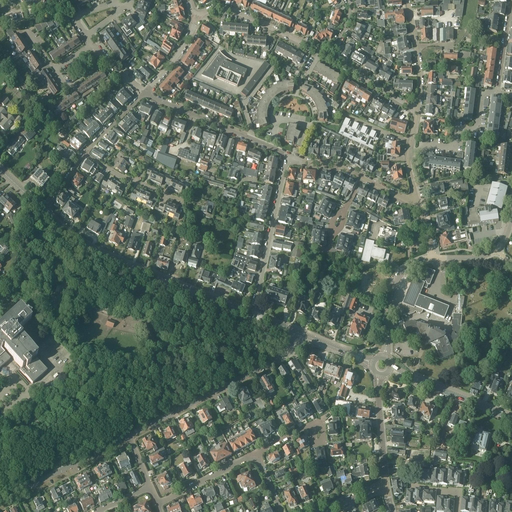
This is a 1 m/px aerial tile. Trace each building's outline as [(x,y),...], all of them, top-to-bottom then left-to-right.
[(22,0),(22,2),(24,5),(37,9),(44,6),(45,0),(22,0)] [(148,0),(148,3),(141,0),(140,2),(139,2),(138,6),(148,10),(152,0),(148,0)] [(256,12),(261,3),(254,0),(250,8),(252,9),(252,10),(256,12)] [(443,0),(438,0),(438,6),(442,6),(442,11),(448,11),(448,5),(444,5),(443,0)] [(462,17),(464,0),(462,0),(453,0),(453,5),(456,6),(455,18),(462,17)] [(265,5),(261,3),(256,12),(261,15),(265,5)] [(494,3),(493,8),(498,8),(501,9),(501,11),(505,11),(506,5),(494,3)] [(148,10),(138,6),(136,10),(137,10),(136,12),(143,15),(141,18),(138,20),(143,26),(146,24),(144,21),(148,10)] [(429,8),(429,12),(429,17),(440,17),(440,8),(429,8)] [(492,14),(497,15),(504,16),(505,11),(501,11),(501,9),(498,8),(493,8),(492,14)] [(271,19),(274,12),(273,12),(274,10),(272,9),(271,11),(269,10),(265,17),(271,19)] [(275,13),(274,12),(271,19),(276,22),(280,15),(277,14),(278,12),(276,11),(275,13)] [(335,12),(333,17),(340,20),(342,15),(340,14),(341,12),(338,11),(337,13),(335,12)] [(370,14),(367,13),(358,12),(357,19),(367,20),(367,16),(376,16),(376,14),(376,11),(370,11),(370,14)] [(385,20),(391,20),(404,18),(404,17),(403,11),(384,13),(385,20)] [(184,13),(176,15),(177,20),(178,19),(179,22),(185,20),(185,18),(185,17),(184,13)] [(9,25),(24,20),(22,14),(13,17),(13,15),(5,17),(7,21),(9,25)] [(282,16),(280,15),(276,22),(281,24),(284,17),(285,15),(283,14),(282,16)] [(143,26),(138,20),(136,21),(132,16),(130,17),(130,16),(126,19),(132,28),(135,26),(138,29),(143,26)] [(331,21),(329,26),(331,27),(331,26),(332,24),(336,26),(336,24),(338,24),(340,20),(333,17),(331,21)] [(132,28),(126,19),(122,21),(123,22),(121,23),(125,29),(123,31),(127,37),(132,33),(129,30),(132,28)] [(289,19),(286,26),(290,28),(291,26),(293,27),(295,24),(293,23),(293,21),(289,19)] [(425,26),(429,26),(429,20),(420,20),(420,28),(426,28),(425,26)] [(229,33),(230,25),(224,24),(223,29),(220,29),(220,35),(223,35),(223,32),(229,33)] [(301,33),(304,26),(299,24),(298,26),(296,25),(295,28),(297,29),(296,31),(301,33)] [(356,27),(365,31),(370,34),(371,26),(364,24),(363,25),(361,24),(360,25),(358,24),(357,24),(356,25),(356,26),(356,27)] [(173,32),(181,35),(183,32),(184,29),(181,28),(176,25),(175,26),(173,32)] [(212,33),(214,31),(204,25),(201,31),(208,35),(210,32),(212,33)] [(308,29),(304,26),(301,33),(305,35),(306,34),(308,35),(310,31),(308,30),(308,29)] [(364,33),(365,31),(356,27),(355,31),(369,37),(370,35),(364,33)] [(103,38),(104,40),(112,35),(109,30),(108,30),(107,29),(105,31),(106,32),(102,35),(103,37),(103,38)] [(323,32),(325,40),(329,38),(331,39),(334,33),(331,32),(327,30),(326,31),(323,32)] [(429,33),(432,33),(431,30),(428,30),(429,31),(422,31),(422,32),(421,33),(421,34),(422,35),(422,41),(429,41),(429,33)] [(453,30),(440,30),(440,43),(446,43),(446,41),(453,41),(453,30)] [(368,39),(369,37),(355,31),(353,34),(365,39),(365,38),(368,39)] [(181,35),(173,32),(170,38),(178,42),(179,39),(179,40),(181,35)] [(325,40),(323,32),(319,34),(318,33),(314,40),(320,43),(321,41),(325,40)] [(10,37),(14,44),(22,39),(23,38),(20,34),(19,35),(19,34),(16,36),(14,34),(10,37)] [(365,39),(353,34),(353,35),(352,35),(351,36),(352,37),(354,38),(354,39),(357,41),(356,42),(359,43),(365,45),(366,43),(364,41),(365,39)] [(78,36),(71,40),(76,48),(81,44),(83,42),(78,35),(78,36)] [(107,42),(108,44),(115,39),(112,35),(104,40),(106,43),(107,42)] [(22,40),(22,39),(14,44),(18,49),(25,44),(24,42),(25,42),(23,39),(22,40)] [(115,39),(108,44),(110,47),(109,48),(111,50),(119,44),(115,39)] [(260,39),(259,47),(266,47),(265,50),(269,51),(269,44),(266,44),(267,39),(260,39)] [(344,57),(354,41),(351,39),(350,42),(349,42),(347,46),(346,46),(341,55),(344,57)] [(66,44),(71,51),(76,48),(71,40),(66,44)] [(146,43),(154,48),(158,51),(160,48),(157,46),(148,40),(146,43)] [(168,40),(164,45),(171,51),(174,47),(175,45),(168,40)] [(194,45),(201,49),(204,44),(197,40),(194,45)] [(354,41),(344,57),(348,59),(353,50),(352,49),(354,45),(355,42),(354,41)] [(277,53),(280,55),(285,45),(280,43),(275,53),(277,54),(277,53)] [(26,45),(25,44),(18,49),(15,51),(18,55),(20,54),(21,54),(24,52),(28,49),(29,48),(27,45),(26,45)] [(62,57),(67,54),(62,47),(60,44),(58,45),(60,48),(57,50),(62,57)] [(71,51),(66,44),(62,47),(67,54),(71,51)] [(119,44),(111,50),(112,52),(113,51),(115,54),(122,49),(119,44)] [(169,54),(171,51),(164,45),(160,51),(167,56),(169,54)] [(194,45),(191,49),(197,53),(200,55),(201,53),(198,52),(200,50),(201,49),(194,45)] [(282,57),(284,58),(290,48),(285,45),(280,55),(283,56),(282,57)] [(376,53),(377,54),(380,55),(385,55),(384,49),(379,46),(376,53)] [(287,58),(290,60),(295,50),(290,48),(284,58),(286,59),(287,58)] [(122,49),(115,54),(117,56),(115,57),(117,59),(125,53),(122,49)] [(191,49),(188,54),(194,58),(196,56),(198,58),(200,55),(197,53),(191,49)] [(487,56),(488,56),(496,57),(497,50),(488,49),(487,56)] [(62,57),(57,50),(52,53),(52,52),(49,54),(53,61),(56,59),(57,61),(62,57)] [(292,62),(294,63),(300,53),(295,50),(290,60),(293,61),(292,62)] [(457,60),(457,54),(450,54),(450,51),(444,51),(444,54),(444,60),(457,60)] [(25,57),(28,62),(36,57),(33,52),(27,56),(25,54),(21,57),(20,57),(22,60),(25,57)] [(220,52),(219,52),(219,53),(201,76),(213,81),(215,76),(216,77),(215,78),(216,78),(220,69),(244,79),(247,71),(227,62),(228,60),(232,62),(231,61),(230,61),(228,60),(226,59),(226,58),(225,57),(223,56),(222,55),(220,53),(220,52)] [(352,62),(356,64),(360,56),(361,56),(361,55),(356,52),(355,53),(352,59),(353,60),(352,62)] [(117,59),(119,61),(120,61),(122,63),(125,60),(126,61),(129,59),(128,59),(129,58),(125,53),(117,59)] [(153,58),(160,64),(163,61),(165,59),(158,53),(153,58)] [(300,53),(294,63),(296,64),(297,67),(300,66),(300,65),(304,56),(300,53)] [(191,63),(194,64),(195,62),(192,61),(194,58),(188,54),(184,59),(191,63)] [(360,56),(356,64),(359,66),(360,64),(362,65),(365,59),(366,57),(361,55),(361,56),(360,56)] [(26,63),(29,68),(31,67),(39,62),(36,57),(28,62),(26,63)] [(160,64),(153,58),(151,57),(147,61),(156,69),(160,64)] [(373,63),(376,59),(373,57),(372,59),(371,58),(365,68),(371,72),(373,68),(371,67),(373,63)] [(192,66),(194,64),(191,63),(184,59),(181,63),(188,68),(190,65),(192,66)] [(384,68),(388,70),(389,70),(393,63),(392,63),(389,61),(386,67),(385,67),(384,68)] [(33,76),(34,75),(38,72),(36,70),(42,67),(39,62),(31,67),(29,68),(32,73),(33,76)] [(313,72),(318,74),(323,67),(323,66),(318,64),(319,63),(318,63),(313,72)] [(138,70),(133,75),(140,81),(144,77),(147,80),(150,77),(151,77),(152,76),(152,75),(152,74),(145,67),(140,72),(138,70)] [(318,75),(323,77),(327,70),(328,69),(323,67),(318,74),(318,75)] [(178,68),(174,72),(180,77),(184,73),(178,68)] [(383,79),(388,72),(389,70),(388,70),(384,68),(383,70),(383,69),(379,76),(383,79)] [(400,77),(406,77),(406,75),(411,75),(411,73),(412,73),(412,70),(411,70),(411,69),(402,69),(402,75),(400,75),(400,77)] [(39,82),(42,80),(50,75),(47,70),(41,74),(39,72),(38,72),(34,75),(39,82)] [(322,78),(327,80),(332,73),(333,72),(327,70),(323,77),(322,78)] [(388,72),(383,79),(388,82),(390,77),(393,79),(394,73),(389,70),(388,70),(389,70),(388,72)] [(97,74),(102,82),(111,76),(108,71),(104,74),(102,71),(97,74)] [(174,72),(170,76),(176,81),(178,83),(180,82),(177,80),(179,78),(180,77),(174,72)] [(327,81),(332,82),(337,75),(337,74),(332,73),(327,80),(327,81)] [(97,74),(93,78),(98,85),(102,82),(97,74)] [(50,75),(42,80),(46,84),(53,79),(50,75)] [(342,77),(337,75),(332,82),(332,83),(335,84),(330,93),(333,95),(339,86),(337,85),(342,77)] [(167,80),(172,85),(174,83),(176,85),(178,83),(176,81),(170,76),(167,80)] [(93,88),(98,85),(93,78),(88,81),(93,88)] [(53,79),(46,84),(49,89),(56,84),(53,79)] [(288,92),(287,82),(286,79),(284,80),(284,82),(283,82),(284,82),(283,84),(280,84),(283,93),(288,92)] [(167,80),(163,84),(171,91),(172,90),(170,88),(172,85),(167,80)] [(394,80),(393,85),(398,86),(397,88),(401,90),(406,91),(407,87),(405,87),(406,82),(404,81),(400,81),(400,80),(394,80)] [(88,81),(83,84),(90,94),(95,90),(93,88),(88,81)] [(283,93),(280,84),(279,81),(277,82),(277,84),(277,85),(277,86),(274,87),(279,95),(284,93),(283,93)] [(347,93),(352,84),(348,81),(342,90),(347,93)] [(306,95),(311,87),(308,86),(308,85),(308,82),(306,82),(305,84),(301,93),(306,95)] [(19,86),(24,91),(27,89),(23,83),(19,86)] [(56,84),(49,89),(54,96),(59,92),(58,90),(59,89),(56,84)] [(79,87),(78,87),(79,88),(77,90),(79,94),(80,94),(83,98),(90,94),(83,84),(82,85),(81,84),(78,86),(79,87)] [(169,93),(171,91),(163,84),(159,89),(165,94),(167,91),(169,93)] [(279,95),(274,87),(273,84),(270,86),(271,88),(272,89),(269,91),(275,98),(279,95)] [(353,93),(357,87),(352,84),(347,93),(349,94),(350,92),(353,93)] [(312,85),(311,87),(306,95),(310,98),(316,91),(313,89),(314,88),(314,86),(312,85)] [(357,87),(353,93),(352,96),(356,98),(362,89),(360,88),(361,87),(358,85),(357,87)] [(184,100),(190,102),(193,95),(188,92),(189,90),(186,88),(183,94),(186,95),(184,100)] [(118,93),(128,103),(130,100),(129,99),(131,97),(134,95),(129,90),(127,93),(123,89),(118,93)] [(275,98),(269,91),(267,89),(265,90),(266,92),(266,93),(267,94),(264,96),(272,101),(275,98)] [(313,102),(321,96),(318,94),(319,93),(320,91),(318,89),(316,91),(310,98),(313,102)] [(362,98),(366,92),(362,89),(356,98),(361,101),(362,98)] [(71,95),(71,96),(76,103),(78,106),(85,101),(83,98),(80,94),(79,94),(77,95),(76,92),(74,93),(73,92),(70,94),(71,95)] [(372,96),(366,92),(362,98),(368,102),(372,96)] [(125,106),(128,103),(118,93),(116,96),(117,97),(115,99),(122,106),(124,104),(125,106)] [(263,99),(261,102),(269,105),(272,102),(272,101),(264,96),(262,94),(260,96),(262,98),(263,99)] [(316,106),(324,102),(322,99),(323,98),(323,99),(323,98),(325,96),(323,94),(321,96),(313,102),(316,106)] [(196,105),(199,97),(193,95),(190,102),(196,105)] [(76,103),(71,96),(66,99),(71,106),(76,103)] [(375,109),(380,101),(378,100),(379,98),(377,96),(371,106),(370,108),(367,107),(363,113),(366,115),(369,110),(373,112),(375,109)] [(492,98),(491,104),(501,105),(502,100),(495,99),(495,97),(491,96),(491,98),(492,98)] [(202,107),(205,100),(199,97),(196,105),(202,107)] [(1,103),(4,106),(9,101),(6,98),(1,103)] [(71,106),(66,99),(61,102),(66,109),(71,106)] [(207,110),(211,102),(205,100),(202,107),(207,110)] [(269,105),(261,102),(258,100),(257,103),(259,104),(260,105),(258,108),(268,110),(270,106),(269,105)] [(382,102),(380,101),(375,109),(380,111),(386,102),(383,100),(382,102)] [(62,113),(66,109),(61,102),(60,101),(56,104),(57,105),(56,105),(57,107),(55,108),(56,109),(53,111),(56,116),(62,113)] [(112,102),(111,101),(109,103),(110,104),(107,107),(114,114),(115,114),(116,114),(118,112),(118,111),(119,109),(112,102)] [(317,110),(326,108),(325,105),(326,105),(326,104),(328,103),(327,101),(324,102),(316,106),(315,106),(317,110)] [(213,112),(216,104),(211,102),(207,110),(213,112)] [(139,115),(140,116),(142,116),(142,117),(143,117),(148,105),(143,103),(143,104),(142,103),(140,107),(141,108),(138,115),(139,115)] [(219,114),(222,107),(216,104),(213,112),(219,114)] [(143,117),(142,120),(141,122),(143,123),(146,115),(148,116),(152,107),(148,105),(143,117)] [(383,121),(384,119),(391,108),(387,105),(382,113),(384,114),(382,118),(381,117),(380,119),(383,121)] [(225,117),(228,109),(222,107),(219,114),(225,117)] [(425,113),(425,114),(425,115),(432,116),(435,116),(436,116),(438,114),(438,111),(437,109),(436,108),(433,108),(426,107),(426,108),(425,108),(425,110),(426,111),(425,112),(425,113)] [(103,108),(101,110),(109,119),(113,116),(107,109),(105,110),(103,108)] [(396,110),(391,108),(384,119),(386,120),(388,117),(390,118),(390,117),(391,117),(396,110)] [(228,109),(225,117),(230,119),(234,112),(228,109)] [(100,116),(106,122),(109,119),(101,110),(99,112),(101,114),(100,116)] [(152,120),(151,122),(154,124),(156,119),(157,119),(160,112),(157,111),(156,112),(155,112),(152,120)] [(156,119),(154,124),(157,126),(162,115),(162,113),(160,112),(157,119),(156,119)] [(106,123),(106,122),(100,116),(98,117),(95,114),(93,116),(94,117),(103,126),(104,125),(105,126),(107,124),(106,123)] [(126,119),(136,129),(137,128),(138,128),(139,128),(135,124),(137,122),(135,120),(130,115),(129,116),(128,117),(128,118),(126,119)] [(5,119),(5,118),(3,120),(4,121),(0,124),(0,126),(5,132),(13,122),(16,125),(21,120),(18,117),(14,121),(8,116),(5,119)] [(168,125),(171,120),(166,117),(164,122),(161,121),(160,124),(161,124),(158,130),(166,133),(169,126),(168,125)] [(85,121),(96,132),(100,129),(93,122),(91,120),(91,121),(89,119),(87,122),(86,120),(85,121)] [(134,131),(136,129),(126,119),(123,123),(130,130),(132,132),(134,131)] [(346,119),(338,134),(341,136),(345,138),(347,138),(349,135),(344,133),(346,129),(350,131),(352,128),(349,127),(351,123),(351,122),(351,123),(349,122),(350,121),(346,119)] [(404,134),(407,123),(403,122),(393,119),(390,128),(401,132),(401,133),(404,134)] [(177,130),(180,122),(175,120),(172,127),(177,130)] [(267,120),(258,121),(255,122),(255,124),(258,124),(257,125),(258,125),(258,124),(259,124),(259,128),(269,125),(269,124),(268,125),(267,120)] [(88,127),(87,128),(86,129),(93,135),(96,132),(85,121),(83,122),(88,127)] [(67,122),(61,128),(64,131),(70,125),(67,122)] [(80,132),(83,135),(84,134),(85,135),(85,134),(89,139),(91,138),(93,136),(93,135),(86,129),(87,128),(80,122),(79,123),(79,124),(75,127),(77,128),(80,132)] [(186,124),(180,122),(177,130),(183,132),(186,124)] [(130,134),(132,132),(130,130),(123,123),(119,127),(126,134),(128,132),(130,134)] [(349,135),(347,138),(348,139),(351,140),(355,142),(356,142),(357,139),(353,137),(354,133),(359,135),(360,133),(358,131),(360,127),(359,126),(359,127),(358,126),(358,125),(359,125),(355,123),(354,123),(352,128),(350,131),(349,135)] [(301,150),(307,137),(301,134),(296,133),(297,127),(289,125),(289,126),(288,129),(287,132),(285,139),(286,140),(285,143),(294,145),(294,143),(297,144),(296,145),(299,146),(298,148),(301,150)] [(359,144),(361,145),(364,146),(366,143),(361,141),(363,137),(368,139),(369,137),(366,135),(368,131),(367,130),(367,129),(363,127),(360,133),(359,135),(357,139),(356,142),(359,144)] [(124,137),(124,136),(120,133),(121,132),(115,129),(113,132),(122,137),(123,136),(124,137)] [(200,140),(201,135),(200,134),(201,131),(195,129),(192,137),(195,138),(194,141),(199,142),(199,140),(200,140)] [(31,130),(24,137),(27,142),(35,135),(31,130)] [(364,146),(364,147),(368,148),(370,149),(373,151),(375,147),(370,145),(372,141),(374,142),(374,141),(377,142),(379,138),(378,139),(375,138),(377,135),(376,135),(375,134),(376,133),(376,134),(376,133),(372,131),(371,131),(369,137),(368,139),(366,143),(364,146)] [(79,135),(74,140),(82,147),(82,146),(84,148),(86,145),(85,144),(87,142),(82,138),(84,136),(83,135),(80,132),(78,134),(79,135)] [(113,144),(118,137),(111,132),(108,137),(107,137),(106,139),(106,140),(113,144)] [(217,135),(213,134),(209,146),(213,147),(217,135)] [(21,145),(24,142),(18,137),(13,143),(14,144),(7,153),(12,157),(21,145)] [(228,139),(223,137),(220,146),(219,150),(224,151),(228,139)] [(146,147),(149,140),(143,138),(140,144),(146,147)] [(83,148),(82,147),(74,140),(70,145),(77,152),(79,150),(81,151),(83,148)] [(230,158),(231,154),(232,155),(233,152),(232,152),(235,142),(233,141),(234,141),(231,140),(231,141),(229,140),(225,156),(230,158)] [(110,149),(111,148),(107,145),(107,144),(105,143),(105,144),(102,142),(101,144),(100,144),(99,145),(99,146),(105,151),(105,150),(107,151),(109,149),(109,148),(110,149)] [(180,150),(178,158),(196,164),(198,157),(199,154),(200,147),(192,144),(189,153),(180,150)] [(476,145),(467,144),(464,170),(473,171),(476,145)] [(59,150),(59,151),(65,155),(65,154),(73,160),(76,156),(68,150),(65,148),(64,150),(58,146),(56,148),(59,150)] [(147,150),(145,153),(151,157),(154,152),(147,147),(146,149),(147,150)] [(347,161),(353,150),(353,149),(351,148),(349,152),(347,151),(343,159),(347,161)] [(92,153),(92,154),(93,154),(92,154),(102,160),(105,155),(106,155),(107,155),(109,156),(110,155),(106,152),(106,153),(104,152),(103,152),(102,153),(96,149),(94,151),(93,151),(92,153)] [(355,155),(353,154),(355,150),(353,149),(353,150),(347,161),(351,163),(355,155)] [(70,165),(73,160),(65,154),(65,155),(59,151),(56,156),(62,160),(62,159),(70,165)] [(247,158),(253,161),(256,152),(253,151),(253,152),(250,151),(247,158)] [(259,154),(256,152),(253,161),(259,163),(262,155),(259,154)] [(177,159),(159,153),(156,161),(168,165),(167,168),(174,170),(177,159)] [(357,167),(364,154),(363,155),(361,154),(359,158),(357,156),(353,164),(357,167)] [(366,155),(364,154),(357,167),(361,168),(365,160),(366,158),(366,157),(366,156),(365,156),(366,155)] [(269,162),(268,165),(277,166),(278,163),(277,163),(278,160),(275,160),(276,156),(272,156),(272,159),(268,158),(267,162),(269,162)] [(198,157),(196,164),(201,165),(199,168),(199,170),(204,172),(204,170),(206,171),(207,168),(207,167),(209,161),(203,159),(201,158),(198,157)] [(363,170),(367,172),(373,160),(370,158),(368,162),(367,162),(363,170)] [(122,173),(128,164),(121,159),(115,168),(122,173)] [(430,160),(425,160),(424,169),(429,169),(429,168),(460,172),(461,163),(430,159),(430,160)] [(99,166),(95,163),(94,165),(88,161),(87,161),(86,160),(84,164),(85,164),(84,166),(83,165),(81,169),(89,174),(89,173),(93,175),(96,171),(92,168),(94,166),(97,168),(99,166)] [(390,172),(391,176),(402,174),(401,169),(400,169),(400,167),(388,170),(389,172),(390,172)] [(155,183),(159,175),(154,172),(155,170),(150,168),(147,174),(151,175),(149,181),(155,183)] [(234,168),(233,172),(231,178),(237,180),(239,174),(243,176),(243,170),(237,169),(234,168)] [(32,183),(35,186),(44,176),(39,171),(32,179),(34,181),(32,183)] [(402,174),(391,176),(392,179),(390,180),(391,182),(402,180),(402,178),(403,178),(402,174)] [(80,183),(83,179),(78,175),(71,184),(72,184),(72,186),(73,186),(75,186),(77,188),(79,189),(80,188),(81,187),(82,186),(82,185),(82,184),(80,183)] [(98,175),(94,181),(101,185),(104,179),(98,175)] [(164,177),(159,175),(155,183),(161,186),(163,181),(167,182),(170,177),(165,175),(164,177)] [(336,177),(334,177),(333,179),(334,180),(333,182),(331,186),(333,187),(332,190),(334,191),(341,177),(337,175),(336,177)] [(44,176),(35,186),(39,189),(40,187),(42,189),(42,188),(44,191),(47,187),(45,185),(47,183),(51,187),(53,184),(44,176)] [(170,177),(167,182),(166,185),(170,187),(169,189),(175,192),(179,183),(174,181),(174,179),(170,177)] [(345,178),(341,177),(334,191),(336,192),(339,186),(341,186),(345,178)] [(111,192),(112,190),(117,182),(112,179),(109,183),(105,181),(102,186),(101,186),(101,187),(101,188),(102,189),(103,190),(104,190),(105,190),(106,189),(111,192)] [(225,184),(211,180),(210,185),(224,188),(225,184)] [(345,194),(351,182),(347,180),(343,188),(345,189),(344,191),(343,190),(342,194),(344,195),(345,194)] [(463,184),(462,180),(457,180),(457,181),(451,182),(451,186),(460,185),(461,192),(468,191),(467,183),(463,184)] [(123,186),(117,182),(112,190),(117,193),(116,195),(120,198),(125,190),(124,191),(121,188),(123,186)] [(355,183),(351,182),(345,194),(347,195),(349,191),(351,191),(355,183)] [(179,183),(175,192),(181,195),(183,189),(186,191),(187,191),(190,186),(185,183),(184,185),(179,183)] [(287,183),(285,189),(296,191),(297,186),(294,185),(294,184),(287,183)] [(432,194),(444,192),(444,189),(447,188),(446,183),(439,184),(438,184),(436,184),(431,185),(431,186),(430,187),(430,189),(431,190),(432,190),(432,194)] [(468,226),(479,225),(479,226),(484,225),(484,224),(498,222),(497,213),(496,213),(495,208),(501,210),(507,189),(492,185),(486,208),(486,209),(485,210),(485,208),(469,211),(470,217),(468,218),(467,211),(468,211),(468,207),(462,208),(462,215),(461,222),(462,228),(468,226)] [(359,200),(365,189),(361,186),(357,194),(359,196),(358,199),(358,200),(359,200)] [(227,198),(227,197),(235,200),(238,193),(229,190),(226,189),(224,197),(227,198)] [(296,191),(285,189),(284,195),(292,197),(294,197),(296,191)] [(365,189),(359,200),(358,203),(356,208),(359,209),(361,205),(360,204),(361,202),(362,201),(361,201),(363,197),(365,198),(369,190),(365,189)] [(137,199),(142,201),(146,192),(140,190),(138,193),(137,193),(137,192),(134,191),(131,199),(136,201),(137,199)] [(66,202),(69,197),(66,195),(68,193),(65,191),(62,195),(56,203),(55,205),(58,207),(59,205),(63,207),(67,202),(66,202)] [(151,195),(146,192),(142,201),(147,203),(146,205),(151,207),(151,206),(154,208),(157,201),(150,198),(151,195)] [(366,205),(369,206),(375,194),(371,192),(367,199),(368,200),(366,204),(367,204),(366,205)] [(375,194),(369,206),(371,208),(373,204),(373,203),(375,203),(379,195),(375,194)] [(0,203),(4,207),(10,201),(4,195),(1,197),(0,198),(1,200),(0,201),(0,203)] [(377,211),(379,212),(385,199),(381,197),(377,205),(379,206),(377,211)] [(294,204),(292,203),(293,201),(287,200),(283,199),(282,205),(293,208),(294,204)] [(385,199),(379,212),(381,213),(383,209),(383,208),(384,208),(385,208),(387,206),(389,204),(388,203),(389,200),(385,199)] [(448,211),(450,210),(455,209),(454,206),(450,207),(448,199),(445,199),(438,201),(439,207),(440,207),(440,210),(447,208),(448,211)] [(260,205),(260,207),(268,209),(269,204),(261,202),(253,200),(252,203),(257,204),(260,205)] [(10,201),(4,207),(9,212),(11,210),(12,211),(14,208),(15,206),(10,201)] [(73,220),(79,211),(71,206),(72,204),(69,201),(68,203),(69,204),(63,212),(63,213),(62,214),(62,215),(65,217),(66,217),(67,215),(73,220)] [(324,201),(321,207),(331,212),(332,210),(334,210),(335,207),(334,206),(334,205),(328,202),(324,201)] [(169,213),(173,204),(167,202),(165,207),(161,205),(160,208),(158,211),(163,213),(164,211),(169,213)] [(210,215),(212,209),(213,209),(215,204),(207,202),(206,208),(205,208),(204,214),(206,214),(206,217),(211,219),(212,215),(210,215)] [(173,204),(169,213),(174,215),(173,218),(178,220),(181,214),(177,212),(179,207),(173,204)] [(126,210),(133,215),(135,211),(129,206),(126,210)] [(318,213),(318,214),(322,215),(328,218),(331,212),(321,207),(318,213)] [(393,218),(394,219),(398,218),(410,215),(409,210),(398,212),(399,215),(398,215),(393,216),(393,218)] [(436,219),(437,224),(451,220),(449,214),(450,213),(450,210),(448,211),(443,212),(444,215),(437,216),(437,218),(436,219)] [(12,225),(16,223),(13,216),(13,215),(11,213),(7,217),(9,219),(12,225)] [(351,213),(349,217),(351,218),(350,220),(361,223),(363,217),(363,216),(359,215),(352,213),(352,214),(351,213)] [(410,223),(409,221),(411,221),(410,215),(398,218),(394,219),(395,221),(393,221),(394,226),(410,223)] [(128,217),(124,227),(131,229),(135,219),(128,217)] [(244,220),(243,225),(247,227),(263,231),(265,225),(244,220)] [(350,220),(348,227),(355,229),(358,230),(361,223),(350,220)] [(453,227),(452,227),(451,220),(437,224),(438,228),(439,228),(440,230),(447,228),(448,231),(454,230),(453,227)] [(88,230),(87,231),(87,232),(89,233),(90,233),(91,231),(96,235),(96,234),(97,234),(99,236),(105,226),(106,227),(107,224),(104,222),(103,222),(102,224),(98,222),(97,222),(96,222),(96,223),(92,221),(87,229),(88,230)] [(109,242),(110,242),(110,243),(112,244),(112,243),(115,244),(119,235),(120,233),(116,231),(115,234),(114,233),(117,227),(113,225),(110,232),(112,233),(109,242)] [(395,245),(398,233),(391,231),(391,230),(387,228),(387,229),(380,228),(377,240),(395,245)] [(315,231),(314,238),(325,239),(326,232),(319,231),(315,231)] [(244,237),(250,238),(262,241),(263,236),(245,232),(244,237)] [(465,242),(471,241),(469,235),(466,235),(466,233),(460,234),(460,232),(456,233),(456,232),(444,235),(444,237),(441,237),(443,246),(446,246),(446,245),(450,244),(465,241),(465,242)] [(128,250),(135,252),(140,235),(134,233),(128,250)] [(122,236),(119,235),(115,244),(115,245),(117,246),(118,245),(118,246),(119,245),(120,244),(120,242),(122,243),(125,237),(125,235),(123,234),(122,236)] [(340,236),(338,243),(349,246),(351,239),(347,238),(340,236)] [(314,245),(313,245),(317,245),(324,246),(325,245),(326,246),(326,242),(325,242),(325,239),(314,238),(314,245)] [(371,257),(377,259),(379,259),(378,262),(386,264),(387,258),(389,258),(389,255),(385,254),(386,251),(377,249),(378,246),(373,245),(374,242),(366,240),(361,261),(369,262),(371,257)] [(292,246),(274,242),(273,249),(281,251),(282,250),(291,252),(292,246)] [(150,257),(153,245),(146,243),(143,255),(150,257)] [(303,245),(295,243),(292,258),(301,259),(303,245)] [(336,245),(336,249),(337,249),(337,250),(344,252),(348,253),(348,252),(349,246),(338,243),(338,246),(336,245)] [(198,260),(202,247),(193,245),(189,258),(190,258),(188,266),(190,267),(191,267),(196,268),(198,260)] [(6,249),(1,254),(4,257),(9,252),(6,249)] [(185,265),(188,255),(185,254),(185,252),(179,250),(177,254),(176,254),(173,260),(174,260),(173,262),(174,264),(177,265),(178,264),(179,262),(180,263),(181,264),(184,265),(185,265)] [(259,254),(247,251),(246,258),(251,260),(251,257),(258,259),(259,254)] [(249,266),(251,262),(251,260),(246,258),(235,254),(231,266),(243,271),(245,265),(249,266)] [(167,270),(170,260),(160,257),(157,267),(167,270)] [(271,263),(280,265),(281,262),(283,263),(283,260),(272,257),(272,260),(271,259),(271,260),(270,260),(270,262),(271,263)] [(257,264),(251,262),(249,266),(248,270),(255,272),(257,264)] [(280,265),(271,263),(270,264),(269,266),(270,266),(270,267),(270,270),(280,272),(281,269),(280,269),(280,265)] [(412,278),(411,283),(406,295),(402,304),(406,306),(406,308),(410,309),(407,315),(409,315),(414,313),(415,312),(420,314),(422,313),(423,310),(444,319),(449,307),(420,295),(423,287),(427,289),(428,285),(429,285),(435,272),(425,268),(423,273),(420,272),(418,278),(418,279),(418,280),(412,278)] [(204,282),(207,273),(206,273),(207,270),(204,270),(204,272),(201,271),(198,280),(204,282)] [(369,289),(367,293),(376,295),(375,296),(380,298),(384,280),(385,280),(387,275),(373,272),(372,277),(369,289)] [(211,274),(207,273),(204,282),(209,284),(210,282),(211,283),(213,276),(216,277),(215,280),(217,281),(219,276),(212,273),(211,274)] [(226,279),(219,276),(217,281),(216,284),(225,287),(232,290),(232,291),(232,292),(234,293),(235,292),(236,292),(238,293),(242,295),(242,294),(245,295),(247,290),(244,289),(245,288),(240,286),(241,285),(238,284),(238,285),(234,283),(233,286),(225,283),(226,279)] [(279,291),(275,289),(274,289),(275,285),(271,284),(269,288),(266,297),(265,299),(270,301),(271,299),(276,301),(279,291)] [(279,291),(276,301),(280,302),(279,304),(284,306),(285,304),(288,294),(289,292),(286,290),(285,293),(283,293),(284,292),(279,291)] [(346,311),(353,292),(349,290),(342,309),(343,309),(341,315),(344,316),(346,311)] [(114,307),(93,298),(91,302),(113,310),(114,307)] [(358,302),(353,300),(349,310),(354,312),(358,302)] [(307,306),(308,304),(301,301),(297,311),(300,312),(299,313),(302,314),(303,313),(305,314),(308,306),(307,306)] [(0,368),(12,358),(22,368),(20,370),(32,384),(47,371),(37,360),(33,363),(31,361),(37,354),(16,332),(31,318),(20,306),(0,324),(0,368)] [(322,313),(323,310),(316,308),(312,317),(314,318),(314,319),(319,320),(320,317),(321,317),(323,313),(322,313)] [(339,319),(339,316),(332,314),(331,316),(328,323),(330,324),(330,325),(333,326),(333,325),(336,326),(339,319)] [(461,327),(462,314),(453,314),(453,320),(452,320),(452,325),(453,325),(453,333),(446,336),(445,335),(412,322),(403,326),(408,337),(414,335),(422,338),(425,346),(429,344),(435,346),(441,361),(454,355),(451,347),(459,343),(461,327)] [(362,338),(369,320),(356,315),(349,334),(350,335),(351,336),(352,336),(353,335),(359,337),(362,338)] [(322,369),(324,365),(320,363),(320,361),(319,361),(320,360),(317,359),(312,357),(309,357),(308,361),(310,362),(309,367),(312,368),(311,372),(315,373),(315,372),(317,372),(317,370),(319,370),(320,369),(322,369)] [(298,372),(302,370),(296,360),(288,364),(294,373),(297,371),(298,372)] [(325,381),(326,380),(330,381),(331,377),(334,368),(335,366),(331,364),(330,367),(328,366),(323,380),(325,381)] [(293,379),(287,370),(287,371),(284,367),(279,371),(284,380),(287,378),(288,377),(290,381),(293,379)] [(334,368),(331,377),(332,378),(331,383),(333,384),(335,379),(339,380),(342,371),(343,368),(339,367),(338,369),(334,368)] [(342,387),(340,387),(339,390),(336,400),(338,400),(339,397),(344,398),(347,388),(350,389),(351,389),(352,386),(353,385),(354,384),(354,382),(354,380),(357,381),(358,376),(355,376),(356,375),(350,373),(350,372),(348,371),(347,372),(346,372),(342,387)] [(494,381),(495,381),(494,384),(492,390),(494,391),(494,392),(495,393),(494,394),(497,395),(497,394),(498,394),(499,392),(500,392),(503,385),(502,385),(504,379),(500,378),(501,375),(494,372),(491,380),(494,381)] [(308,375),(304,377),(308,382),(306,383),(308,388),(314,385),(308,375)] [(266,377),(265,378),(264,378),(263,378),(262,379),(262,380),(262,381),(260,382),(265,391),(267,394),(270,393),(270,394),(274,392),(272,387),(268,382),(271,380),(269,376),(266,378),(266,377)] [(476,395),(480,384),(475,382),(471,393),(472,394),(475,395),(476,395)] [(292,388),(288,391),(293,398),(297,395),(292,388)] [(400,400),(402,393),(399,392),(400,392),(394,390),(392,389),(391,390),(391,391),(391,393),(392,393),(391,397),(391,398),(398,401),(398,399),(400,400)] [(251,395),(249,391),(247,392),(246,392),(245,390),(244,390),(241,391),(241,392),(238,394),(239,396),(238,397),(241,401),(243,405),(244,404),(245,407),(252,403),(249,397),(249,396),(251,395)] [(417,415),(418,410),(415,409),(416,406),(415,406),(418,400),(415,399),(415,398),(411,397),(410,397),(408,405),(411,407),(411,408),(415,410),(414,414),(417,415)] [(215,406),(219,414),(225,410),(224,408),(225,408),(228,412),(232,410),(233,410),(235,409),(233,405),(231,407),(227,399),(215,406)] [(318,400),(312,403),(319,414),(320,415),(322,413),(322,412),(324,411),(322,408),(324,407),(321,401),(319,402),(318,400)] [(349,416),(351,403),(336,401),(334,413),(349,416)] [(299,407),(305,418),(307,417),(307,418),(310,416),(309,415),(310,415),(308,412),(310,411),(309,410),(311,409),(308,403),(299,407)] [(421,419),(422,420),(422,421),(425,422),(425,420),(429,421),(433,412),(434,413),(436,412),(438,409),(437,407),(433,405),(431,406),(428,405),(427,406),(423,404),(419,414),(421,415),(419,419),(421,420),(421,419)] [(305,418),(299,407),(290,412),(294,419),(296,417),(297,419),(298,418),(300,421),(300,420),(301,421),(303,420),(303,419),(305,418)] [(369,419),(370,410),(359,408),(357,408),(355,416),(358,416),(357,418),(362,419),(362,417),(369,419)] [(209,424),(212,423),(211,421),(212,421),(209,416),(211,414),(209,411),(207,412),(207,411),(203,413),(203,412),(201,412),(199,413),(199,414),(200,416),(198,417),(202,425),(199,426),(202,432),(205,430),(203,425),(204,424),(208,422),(209,424)] [(287,412),(279,416),(283,424),(285,422),(288,428),(294,424),(292,421),(289,415),(287,412)] [(459,418),(460,416),(456,414),(455,417),(452,415),(451,415),(450,418),(451,419),(450,422),(449,422),(447,426),(451,427),(452,426),(455,427),(459,418)] [(329,424),(330,431),(329,431),(330,436),(338,435),(337,428),(340,428),(339,418),(333,419),(333,424),(329,424)] [(182,427),(180,428),(183,434),(185,433),(187,437),(191,435),(189,431),(193,429),(191,425),(193,423),(191,419),(188,421),(187,420),(185,421),(184,421),(183,422),(183,423),(180,424),(182,427)] [(265,425),(270,435),(272,434),(273,435),(275,434),(275,433),(275,432),(274,429),(275,429),(275,428),(277,426),(274,420),(265,424),(265,425)] [(411,425),(412,422),(405,420),(403,427),(413,429),(414,426),(411,425)] [(465,429),(467,423),(459,421),(457,427),(465,429)] [(268,436),(270,435),(265,425),(265,424),(264,422),(259,425),(260,427),(256,429),(259,435),(262,434),(262,435),(263,435),(265,438),(266,437),(266,438),(269,437),(268,436)] [(392,435),(391,436),(393,436),(405,438),(407,428),(400,426),(399,431),(392,430),(392,431),(391,431),(391,435),(392,435)] [(234,453),(256,442),(249,428),(227,439),(234,453)] [(373,428),(371,428),(359,429),(357,429),(357,434),(357,440),(360,440),(365,441),(365,439),(367,440),(371,440),(371,435),(373,435),(373,428)] [(171,439),(176,437),(172,429),(169,430),(169,429),(167,430),(167,431),(167,432),(163,434),(167,442),(171,440),(171,439)] [(486,452),(490,436),(483,434),(483,436),(475,435),(473,445),(472,449),(474,450),(474,451),(477,452),(478,450),(486,452)] [(299,450),(300,450),(309,446),(309,440),(305,442),(303,439),(302,437),(299,439),(300,441),(301,443),(298,444),(300,447),(298,448),(299,450)] [(144,443),(142,444),(144,448),(146,447),(148,451),(153,449),(155,452),(157,451),(156,447),(152,439),(148,441),(147,440),(143,442),(144,443)] [(331,450),(331,453),(330,453),(330,457),(332,457),(344,456),(343,449),(340,449),(340,447),(341,447),(340,443),(333,444),(334,447),(335,447),(335,450),(331,450)] [(224,459),(231,456),(225,444),(220,447),(219,445),(215,447),(215,448),(210,451),(212,454),(211,454),(216,464),(222,461),(222,462),(225,461),(224,459)] [(285,454),(284,455),(287,461),(289,460),(288,457),(294,454),(290,446),(289,447),(288,445),(285,446),(286,448),(283,450),(285,454)] [(164,449),(157,452),(159,454),(157,455),(155,456),(149,458),(151,462),(150,463),(151,464),(152,465),(152,466),(153,465),(154,468),(158,466),(157,463),(164,461),(162,457),(167,455),(164,449)] [(317,450),(318,459),(315,459),(316,465),(321,464),(321,461),(325,461),(324,450),(321,450),(321,449),(317,450)] [(388,455),(388,457),(392,457),(392,455),(398,456),(397,458),(406,459),(407,456),(407,452),(405,452),(403,452),(403,451),(401,451),(401,452),(398,451),(398,450),(389,449),(388,455)] [(446,460),(447,452),(445,452),(445,451),(442,451),(440,451),(438,458),(442,458),(441,460),(446,460)] [(208,464),(209,463),(207,460),(206,460),(205,458),(207,457),(204,452),(201,453),(203,456),(197,459),(200,465),(198,466),(200,470),(202,469),(209,466),(208,464)] [(116,465),(128,461),(127,458),(127,459),(125,455),(124,453),(120,454),(121,456),(116,459),(117,462),(115,463),(116,465)] [(279,458),(281,457),(280,455),(278,456),(277,453),(269,457),(267,458),(268,461),(270,461),(271,461),(272,463),(280,460),(279,458)] [(192,465),(192,464),(188,457),(183,460),(186,465),(180,468),(183,474),(181,475),(183,479),(185,478),(186,477),(187,478),(188,477),(189,476),(192,474),(191,473),(193,472),(191,468),(190,469),(188,466),(190,465),(190,466),(192,465)] [(128,461),(116,465),(118,468),(119,471),(126,468),(127,470),(130,469),(130,467),(128,463),(129,463),(128,461)] [(100,467),(107,480),(109,479),(107,476),(111,474),(108,468),(110,467),(108,464),(106,465),(106,464),(102,466),(100,467)] [(357,473),(357,474),(360,473),(361,478),(364,477),(365,481),(369,480),(369,477),(367,466),(365,467),(364,464),(362,464),(362,467),(356,468),(354,469),(355,473),(357,473)] [(94,471),(92,472),(94,475),(96,474),(99,480),(103,478),(103,479),(102,480),(104,483),(107,481),(107,480),(100,467),(98,468),(94,470),(94,471)] [(335,475),(333,468),(327,470),(330,477),(335,475)] [(456,472),(457,469),(448,468),(448,471),(447,482),(455,483),(456,472)] [(278,479),(287,475),(284,469),(275,473),(278,479)] [(419,480),(431,481),(432,472),(420,470),(419,480)] [(431,483),(439,484),(440,470),(432,470),(432,472),(431,481),(431,483)] [(448,471),(440,470),(439,484),(447,485),(447,482),(448,471)] [(301,473),(303,479),(309,477),(306,471),(301,473)] [(129,481),(131,484),(131,485),(133,484),(135,487),(140,484),(134,472),(129,474),(132,479),(131,480),(129,481)] [(341,479),(342,484),(342,485),(343,488),(347,487),(346,484),(351,483),(350,476),(348,477),(347,475),(344,476),(343,472),(337,473),(337,480),(341,479)] [(464,474),(464,473),(456,472),(455,483),(455,486),(463,486),(464,477),(465,477),(466,476),(466,475),(465,474),(464,474)] [(160,483),(161,484),(162,487),(163,488),(164,490),(168,489),(167,487),(172,486),(167,476),(166,473),(164,474),(164,475),(159,477),(160,479),(158,480),(159,483),(160,483)] [(82,476),(80,477),(89,494),(91,493),(88,489),(89,488),(88,486),(91,485),(91,484),(88,478),(90,477),(89,474),(87,475),(86,474),(82,476)] [(255,487),(254,484),(251,478),(252,478),(251,476),(250,476),(249,474),(237,479),(240,484),(241,489),(244,487),(249,485),(251,489),(255,487)] [(79,490),(83,488),(86,495),(87,494),(89,494),(80,477),(78,478),(74,480),(74,481),(72,482),(74,485),(76,484),(79,490)] [(391,480),(392,485),(393,485),(394,495),(395,495),(395,496),(396,497),(397,497),(398,497),(398,496),(399,495),(399,494),(402,494),(402,489),(402,483),(401,483),(400,478),(400,479),(399,478),(399,477),(398,477),(397,477),(396,478),(396,479),(391,480)] [(333,489),(332,486),(334,485),(333,481),(330,482),(330,480),(320,483),(324,493),(325,495),(329,494),(328,491),(330,491),(330,490),(333,489)] [(226,483),(224,484),(222,485),(221,485),(220,485),(220,486),(217,487),(220,494),(221,496),(226,494),(228,499),(234,497),(232,491),(230,492),(226,483)] [(69,489),(67,484),(61,487),(62,488),(58,490),(62,497),(72,492),(70,488),(69,489)] [(126,490),(123,484),(116,487),(119,493),(126,490)] [(104,486),(100,488),(106,501),(114,497),(112,493),(110,494),(108,491),(106,492),(104,486)] [(309,498),(305,489),(303,486),(299,489),(298,487),(295,488),(298,496),(299,495),(302,501),(304,500),(305,500),(306,502),(309,500),(308,498),(309,498)] [(209,490),(207,491),(213,504),(216,503),(215,501),(217,501),(215,497),(216,497),(212,489),(211,487),(208,489),(209,490)] [(106,501),(100,488),(95,490),(96,493),(98,492),(99,495),(97,497),(98,499),(95,500),(97,505),(106,501)] [(423,491),(424,491),(424,489),(415,488),(415,491),(414,502),(415,502),(423,503),(423,501),(423,491)] [(297,503),(298,503),(297,499),(295,500),(295,498),(294,495),(293,495),(293,494),(294,493),(292,489),(291,490),(288,491),(287,490),(283,492),(285,494),(284,494),(290,508),(294,506),(295,506),(297,505),(297,504),(297,503)] [(58,499),(60,498),(58,496),(59,495),(58,492),(57,492),(56,490),(50,493),(48,494),(50,498),(51,498),(54,504),(59,501),(58,499)] [(208,506),(213,504),(207,491),(206,492),(205,490),(202,491),(203,493),(202,493),(206,501),(207,504),(208,506)] [(415,491),(407,490),(406,499),(405,500),(404,500),(404,501),(405,502),(405,503),(406,503),(406,504),(414,505),(415,502),(414,502),(415,491)] [(423,491),(423,501),(435,502),(436,492),(424,491),(423,491)] [(83,496),(83,498),(88,508),(90,507),(91,509),(94,507),(93,506),(93,505),(90,498),(89,499),(87,494),(86,495),(83,496)] [(195,498),(193,499),(199,511),(201,511),(202,510),(200,506),(203,505),(199,496),(198,494),(194,496),(195,498)] [(446,501),(446,498),(438,497),(437,511),(445,511),(446,501)] [(36,508),(38,511),(44,509),(41,503),(43,502),(42,498),(40,499),(36,501),(36,499),(33,501),(37,508),(36,508)] [(86,509),(88,508),(83,498),(80,500),(81,502),(79,503),(83,511),(83,510),(83,511),(84,511),(87,511),(86,509)] [(199,511),(193,499),(191,500),(190,498),(186,499),(187,501),(191,510),(194,509),(195,511),(199,511)] [(461,511),(463,511),(469,511),(470,499),(462,498),(461,511)] [(469,511),(477,511),(478,502),(479,500),(470,499),(469,511)] [(376,505),(378,505),(377,501),(375,502),(364,506),(365,509),(362,510),(362,511),(364,511),(368,511),(375,511),(379,511),(376,505)] [(452,511),(454,501),(446,501),(445,511),(444,511),(452,511)] [(497,511),(498,504),(499,504),(499,501),(490,501),(489,511),(497,511)] [(477,511),(485,511),(486,503),(478,502),(477,511)] [(138,510),(138,511),(143,511),(149,510),(146,503),(142,505),(142,504),(141,503),(139,504),(140,505),(139,506),(133,509),(134,511),(138,510)]
